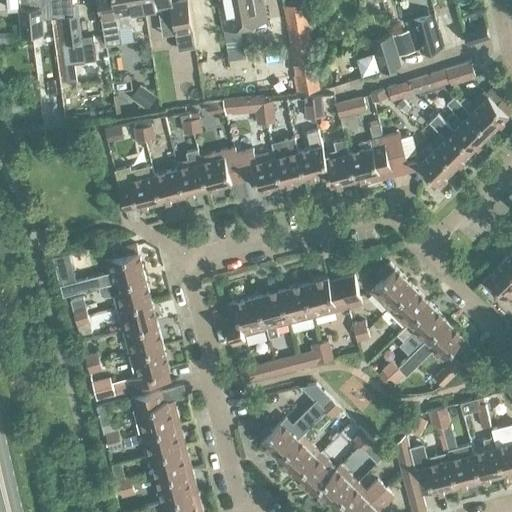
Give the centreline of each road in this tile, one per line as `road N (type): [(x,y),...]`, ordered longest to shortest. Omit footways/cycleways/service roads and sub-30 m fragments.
road 1 (residential): [(240,511),(178,274),(190,262),(380,214),(428,243)]
road 2 (residential): [(500,336),(419,252),(428,243)]
